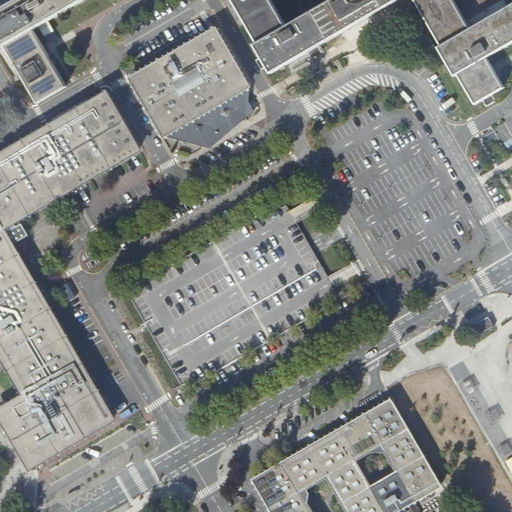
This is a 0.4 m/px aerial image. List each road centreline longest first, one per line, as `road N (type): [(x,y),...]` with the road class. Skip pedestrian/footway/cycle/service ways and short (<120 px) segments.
road 1 (unclassified): [(511,255),(414,89),(398,79),(369,73),(283,120)]
road 2 (unclassified): [(407,327),(187,454)]
road 3 (unclassified): [(283,120),(407,327)]
road 4 (unclassified): [(187,454),(86,288)]
road 5 (unclassified): [(177,185),(75,246),(71,259),(86,288)]
road 6 (unclassified): [(283,120),(211,0)]
road 7 (unclassified): [(110,71),(177,185)]
road 8 (unclassified): [(0,135),(110,71)]
road 9 (unclassified): [(283,120),(177,185)]
road 10 (unclassified): [(511,266),(407,327)]
